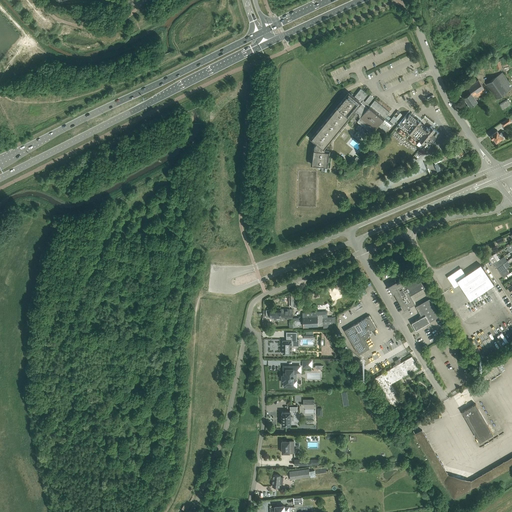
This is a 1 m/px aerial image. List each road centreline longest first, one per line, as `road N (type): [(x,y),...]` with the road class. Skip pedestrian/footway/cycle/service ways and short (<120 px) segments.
road 1 (primary): [(0,178),(267,42)]
road 2 (primary): [(258,33),(0,160)]
road 3 (unclassified): [(348,230),(229,269),(220,285),(241,288),(353,240)]
road 4 (unclassified): [(190,511),(226,423),(247,324)]
road 5 (unclassified): [(247,511),(264,392),(260,342),(247,324)]
road 6 (unclassified): [(360,253),(436,220),(511,201)]
road 7 (unclassified): [(353,240),(499,177)]
road 8 (unclassified): [(493,168),(348,230)]
road 9 (unclassified): [(493,168),(448,103),(421,36)]
road 10 (unclassified): [(247,324),(259,296),(360,253)]
